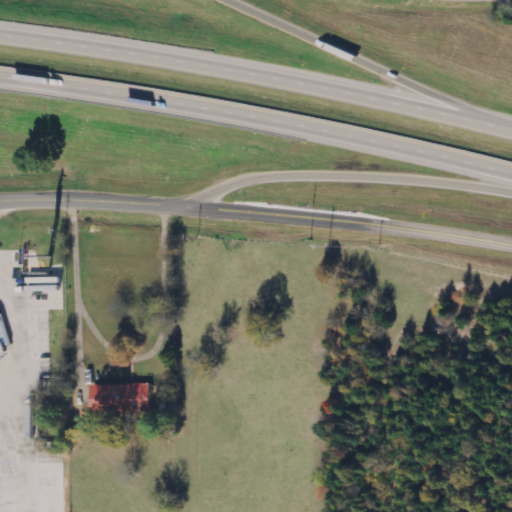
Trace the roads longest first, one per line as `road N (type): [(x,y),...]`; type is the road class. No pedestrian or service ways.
road 1 (motorway): [(0,78),(294,120),(511,173)]
road 2 (motorway): [(511,129),(249,73),(0,34)]
road 3 (tertiary): [(511,245),(362,222),(0,200)]
road 4 (motorway): [(184,207),(268,175),(336,173),(511,192)]
road 5 (motorway): [(511,121),(231,0)]
